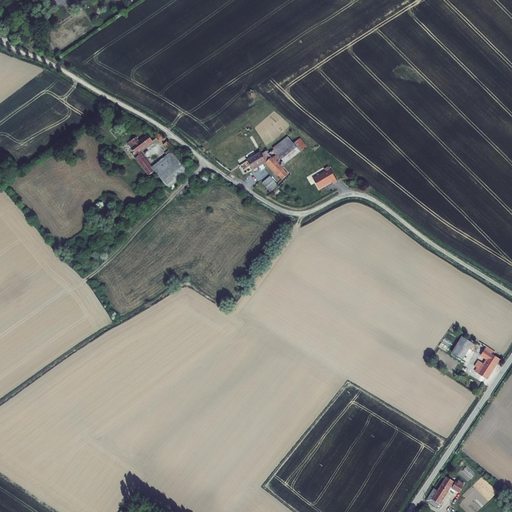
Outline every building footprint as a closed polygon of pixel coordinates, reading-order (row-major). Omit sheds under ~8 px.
[(137,151),(139,153),(156,140),(151,134),(142,141),(139,137),(131,143),(137,151)] [(261,152),(240,165),(245,173),(266,160),(285,181),(291,176),(289,174),(288,174),(282,167),(308,146),(301,138),(276,158),(271,152),(264,156),(261,152)] [(170,141),(167,144),(174,151),(178,148),(170,141)] [(138,157),(152,174),(157,170),(160,174),(162,173),(180,158),(174,151),(156,166),(155,167),(144,153),(138,157)] [(180,158),(162,173),(160,174),(171,188),(191,172),(180,158)] [(327,172),(314,179),(320,189),(332,182),(334,184),(338,182),(330,167),(326,170),(327,172)] [(271,176),(263,182),(270,192),(279,185),(271,176)] [(460,337),(451,352),(462,359),(472,343),(460,337)] [(493,351),(486,346),(480,356),(487,360),(482,368),(478,366),(474,372),(486,379),(498,359),(490,355),(493,351)] [(434,489),(426,501),(436,508),(449,490),(454,493),(456,490),(460,492),(463,487),(460,484),(461,482),(459,480),(457,483),(456,482),(455,483),(447,478),(438,491),(434,489)]
